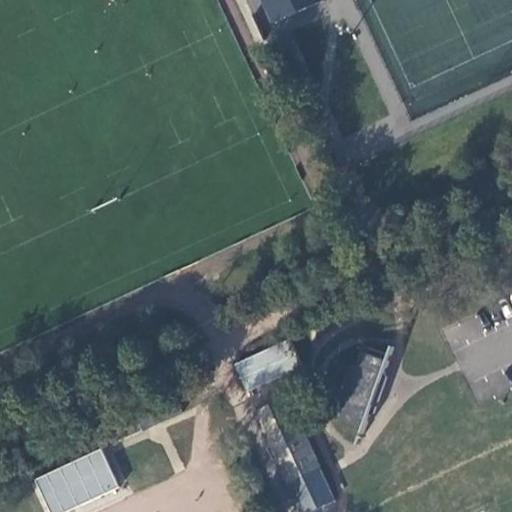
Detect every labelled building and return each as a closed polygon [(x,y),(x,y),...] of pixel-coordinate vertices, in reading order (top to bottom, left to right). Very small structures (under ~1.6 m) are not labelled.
[(244,0),(256,28),(316,5),(314,0),(244,0)] [(292,338),(236,364),(249,391),(305,365),(292,338)] [(391,360),(364,350),(359,365),(353,363),(335,414),(367,427),(370,416),(376,412),(389,375),(387,371),(391,360)] [(291,482),(323,468),(289,396),(288,397),(286,394),(277,398),(278,401),(259,411),(291,482)] [(102,448),(33,477),(47,511),(63,511),(119,488),(102,448)]
